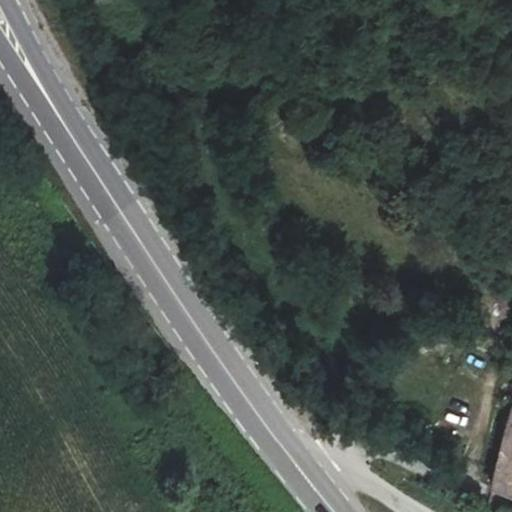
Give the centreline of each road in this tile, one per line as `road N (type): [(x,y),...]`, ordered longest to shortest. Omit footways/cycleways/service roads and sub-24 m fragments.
road 1 (primary): [(282,449),(47,103)]
road 2 (unclassified): [(409,511),(370,483),(282,449)]
